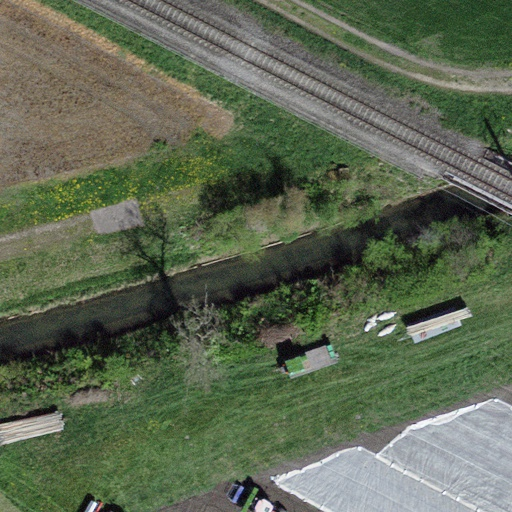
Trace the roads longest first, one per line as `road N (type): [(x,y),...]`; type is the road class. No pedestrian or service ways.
road 1 (track): [(0,412),(511,280)]
road 2 (track): [(299,164),(0,239)]
road 3 (track): [(271,0),(402,69),(511,78)]
